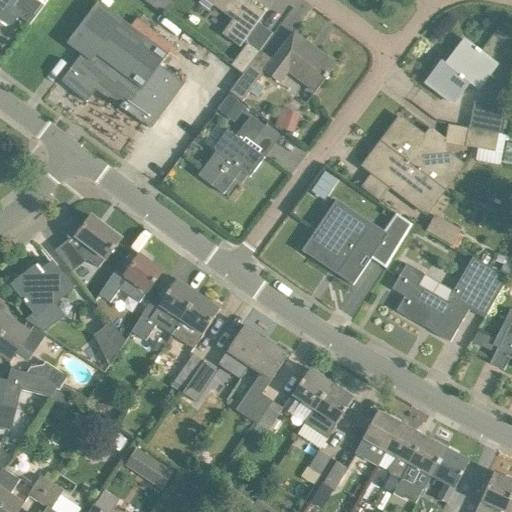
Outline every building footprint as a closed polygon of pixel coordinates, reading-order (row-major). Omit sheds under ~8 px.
[(44,7),(35,0),(0,0),(0,20),(8,26),(13,26),(19,18),(30,26),(44,7)] [(143,0),(163,15),(170,5),(173,0),(143,0)] [(204,0),(233,21),(222,35),(240,48),(265,14),(245,0),(204,0)] [(98,3),(67,45),(81,55),(61,82),(88,102),(99,88),(122,106),(121,107),(151,129),(184,85),(160,67),(169,55),(98,3)] [(294,34),(272,62),(265,72),(280,83),(288,72),(316,93),(329,76),(328,75),(335,65),(294,34)] [(426,84),(454,105),(470,84),(474,87),(492,62),(464,41),(446,65),(442,62),(426,84)] [(243,75),(245,72),(260,53),(249,44),(231,66),(243,75)] [(258,82),(245,72),(243,75),(230,93),(242,103),(258,82)] [(502,136),(505,121),(507,109),(474,103),(472,114),(469,129),(502,136)] [(237,138),(262,157),(276,138),(252,119),(237,138)] [(400,119),(381,143),(444,190),(462,166),(437,147),(442,140),(431,132),(426,139),(400,119)] [(502,136),(469,129),(466,147),(501,154),(505,136),(502,136)] [(265,159),(262,157),(237,138),(229,132),(215,152),(216,153),(198,177),(223,195),(241,172),(250,179),(265,159)] [(426,214),(444,190),(381,143),(364,167),(426,214)] [(364,231),(354,225),(346,219),(339,230),(324,220),(323,221),(324,222),(321,226),(320,225),(302,252),(305,255),(307,252),(338,272),(336,275),(353,287),(371,259),(385,269),(412,226),(396,215),(381,237),(366,227),(364,231)] [(435,216),(426,232),(452,247),(461,231),(435,216)] [(67,238),(70,241),(56,252),(72,273),(85,263),(87,260),(99,269),(106,260),(121,240),(92,217),(85,227),(83,225),(67,238)] [(116,271),(107,284),(99,296),(110,304),(120,290),(139,304),(147,294),(163,272),(140,256),(125,277),(116,271)] [(509,278),(473,258),(447,303),(418,287),(424,276),(406,265),(392,291),(405,298),(397,312),(410,320),(411,318),(432,330),(431,332),(451,343),(472,306),(488,315),(509,278)] [(52,264),(43,272),(38,266),(13,286),(37,316),(30,321),(28,320),(28,321),(45,332),(46,331),(45,330),(59,319),(50,307),(72,290),(52,264)] [(172,336),(181,322),(198,296),(177,281),(160,306),(152,302),(132,334),(146,343),(157,326),(159,327),(172,336)] [(220,310),(198,296),(181,322),(172,336),(193,350),(220,310)] [(0,354),(10,361),(29,333),(0,313),(0,354)] [(126,343),(112,324),(90,342),(110,367),(126,343)] [(511,325),(510,324),(490,365),(504,372),(510,360),(511,360),(511,325)] [(249,367),(266,341),(245,327),(227,353),(249,367)] [(288,356),(266,341),(249,367),(260,375),(236,410),(258,425),(273,403),(262,395),(288,356)] [(181,394),(194,376),(203,362),(192,354),(171,387),(181,394)] [(206,358),(203,362),(194,376),(206,384),(209,380),(218,387),(228,372),(206,358)] [(59,392),(63,385),(67,378),(45,364),(37,377),(57,390),(59,392)] [(51,398),(57,390),(37,377),(11,370),(8,383),(0,381),(0,426),(8,429),(18,390),(51,398)] [(314,411),(332,385),(310,371),(283,411),(292,417),(302,402),(314,411)] [(332,385),(314,411),(305,425),(327,440),(354,400),(332,385)] [(273,403),(258,425),(268,431),(283,409),(273,403)] [(386,453),(401,425),(378,413),(355,455),(378,468),(386,453)] [(409,465),(424,437),(401,425),(386,453),(397,459),(389,474),(391,475),(383,490),(393,495),(401,480),(409,465)] [(446,450),(424,437),(409,465),(431,477),(446,450)] [(124,467),(160,491),(172,473),(136,450),(124,467)] [(446,450),(431,477),(445,485),(437,500),(447,505),(470,462),(446,450)] [(330,457),(318,451),(308,468),(320,475),(330,457)] [(335,463),(323,485),(334,492),(347,469),(335,463)] [(20,481),(10,475),(2,470),(0,473),(0,511),(19,511),(24,504),(11,495),(20,481)] [(505,511),(511,497),(511,482),(494,474),(476,511),(505,511)] [(39,503),(51,484),(40,477),(28,496),(39,503)] [(39,503),(47,509),(45,511),(52,511),(51,511),(64,492),(51,484),(39,503)]
